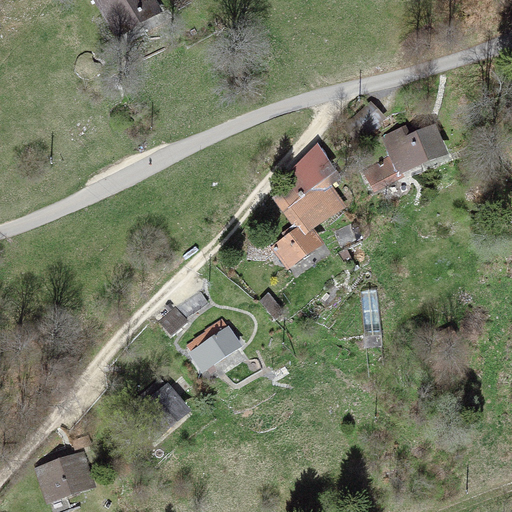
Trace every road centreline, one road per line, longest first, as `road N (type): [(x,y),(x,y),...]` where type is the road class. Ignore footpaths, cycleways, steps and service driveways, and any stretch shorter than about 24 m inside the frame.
road 1 (residential): [(511,48),(256,122),(0,230)]
road 2 (track): [(0,490),(348,95)]
